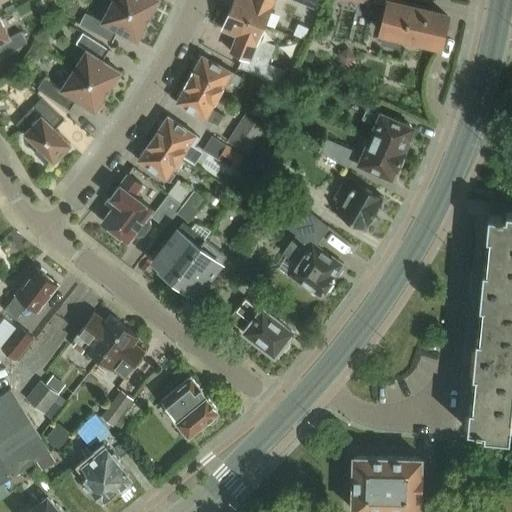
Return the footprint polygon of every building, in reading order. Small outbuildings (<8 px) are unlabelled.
[(114,0),(113,1),(149,20),(159,0),(114,0)] [(235,0),(231,11),(265,25),(274,0),(235,0)] [(294,0),(317,10),(320,0),(294,0)] [(382,33),(385,34),(383,44),(400,48),(402,38),(440,47),(448,16),(402,5),(402,0),(374,0),(374,3),(389,5),(382,33)] [(138,41),(149,20),(113,1),(103,22),(86,13),(80,25),(113,42),(119,31),(138,41)] [(259,38),(265,25),(231,11),(223,29),(237,35),(231,51),(244,57),(240,66),(254,74),(280,85),(286,71),(268,63),(276,45),(259,38)] [(0,57),(0,58),(28,43),(21,32),(10,38),(0,19),(0,57)] [(297,25),(294,34),(304,39),(309,28),(300,25),(297,25)] [(75,70),(108,92),(121,72),(103,60),(110,50),(83,33),(77,44),(87,51),(75,70)] [(349,47),(338,55),(345,65),(348,68),(356,63),(353,59),(356,57),(349,47)] [(36,48),(31,52),(32,58),(37,60),(42,56),(41,51),(36,48)] [(303,52),(301,63),(311,65),(314,55),(303,52)] [(244,78),(236,74),(202,55),(190,79),(220,95),(228,80),(240,86),(244,78)] [(96,111),(108,92),(75,70),(62,89),(45,78),(38,88),(45,93),(71,110),(78,100),(96,111)] [(9,79),(9,84),(12,86),(16,86),(19,84),(19,80),(16,77),(12,77),(9,79)] [(211,110),(220,95),(190,79),(177,102),(219,125),(223,117),(211,110)] [(54,161),(71,144),(56,129),(65,120),(42,98),(17,124),(40,147),(35,152),(45,163),(50,157),(54,161)] [(371,138),(406,154),(411,144),(408,140),(413,128),(410,125),(407,123),(403,124),(377,112),(379,108),(369,103),(363,118),(377,124),(371,138)] [(243,113),(226,141),(247,153),(264,126),(243,113)] [(153,138),(182,157),(191,143),(195,145),(200,137),(168,116),(153,138)] [(227,144),(212,136),(204,150),(218,159),(227,144)] [(172,171),(182,157),(153,138),(139,160),(170,181),(176,174),(172,171)] [(406,154),(371,138),(364,153),(357,149),(356,151),(336,142),(326,138),(320,151),(330,157),(348,167),(353,160),(356,162),(393,178),(399,166),(402,165),(406,154)] [(235,169),(244,155),(227,144),(218,159),(235,169)] [(266,154),(256,166),(275,182),(285,169),(266,154)] [(151,225),(151,220),(147,217),(153,208),(138,197),(141,193),(138,190),(143,184),(129,173),(107,202),(113,207),(103,221),(129,241),(135,232),(139,236),(144,235),(151,225)] [(193,189),(179,178),(168,192),(182,203),(193,189)] [(344,203),(337,215),(347,220),(350,221),(364,229),(366,226),(368,225),(384,197),(356,181),(353,187),(343,182),(334,197),(344,203)] [(206,199),(195,190),(178,213),(189,222),(206,199)] [(165,227),(182,205),(168,195),(152,216),(165,227)] [(333,283),(332,279),(342,264),(315,245),(329,226),(304,207),(289,227),(298,234),(275,265),(301,283),(305,282),(321,294),(323,291),(328,290),(333,283)] [(489,215),(482,286),(511,289),(511,212),(507,212),(507,217),(489,215)] [(262,231),(248,220),(233,239),(247,251),(262,231)] [(185,222),(179,230),(155,261),(176,277),(200,246),(206,238),(185,222)] [(176,277),(197,293),(221,262),(227,255),(206,238),(200,246),(176,277)] [(18,314),(25,303),(38,311),(59,284),(38,268),(17,293),(15,296),(8,307),(18,314)] [(511,289),(482,286),(475,358),(511,361),(511,289)] [(283,343),(292,331),(263,309),(261,311),(246,299),(230,319),(275,353),(277,351),(280,353),(287,345),(283,343)] [(100,358),(125,325),(111,314),(106,320),(95,312),(74,339),(100,358)] [(17,361),(35,337),(20,325),(1,348),(17,361)] [(135,342),(139,336),(125,325),(100,358),(125,378),(146,351),(135,342)] [(511,361),(475,358),(468,429),(486,431),(485,436),(510,439),(511,422),(511,361)] [(189,433),(207,419),(209,421),(213,422),(217,418),(217,414),(216,412),(219,410),(191,376),(162,400),(172,412),(169,415),(175,423),(179,420),(189,433)] [(58,393),(41,379),(26,398),(44,412),(58,393)] [(0,481),(50,451),(11,388),(0,395),(0,481)] [(133,398),(119,388),(100,414),(113,424),(133,398)] [(95,415),(85,423),(100,441),(110,433),(95,415)] [(57,422),(45,438),(58,448),(70,432),(57,422)] [(85,476),(83,478),(103,502),(118,490),(123,490),(123,491),(131,484),(131,479),(132,478),(122,466),(124,464),(114,453),(113,454),(104,443),(76,465),(85,476)] [(421,511),(423,457),(354,455),(353,510),(421,511)] [(61,511),(48,496),(32,509),(27,511),(61,511)]
